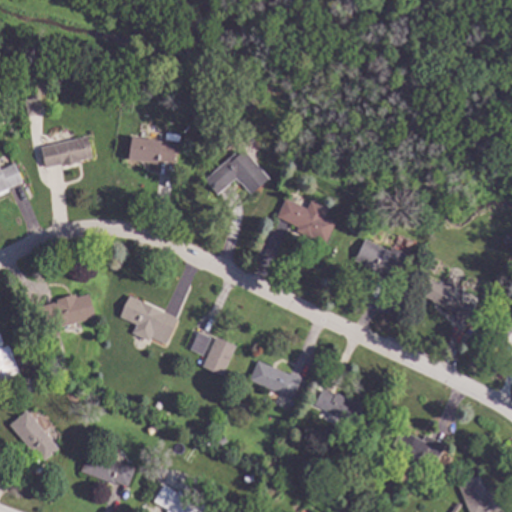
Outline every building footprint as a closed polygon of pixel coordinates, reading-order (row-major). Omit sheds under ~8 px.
[(132,96),(130,102),(121,99),(124,93),(132,96)] [(25,118),(40,116),(37,97),(22,100),(25,118)] [(91,158),(78,161),(79,163),(61,167),(60,165),(44,168),(39,148),(86,137),(91,158)] [(175,144),(172,163),(158,161),(158,164),(124,159),(127,137),(175,144)] [(267,179),(249,195),(235,178),(216,195),(203,180),(233,153),(236,156),(243,150),(267,179)] [(0,169),(13,163),(22,182),(0,192),(0,169)] [(305,209),(309,201),(326,210),(322,217),(335,224),(324,244),(311,237),(310,239),(295,231),(296,228),(275,217),(285,199),(305,209)] [(511,236),(511,238),(508,245),(501,240),(506,232),(511,236)] [(390,253),(387,258),(400,265),(392,281),(353,261),(363,239),(390,253)] [(446,287),(446,286),(452,288),(452,291),(461,295),(459,300),(473,307),(465,325),(453,320),(456,315),(429,302),(430,301),(417,294),(425,277),(446,287)] [(93,319),(58,328),(57,325),(44,328),(39,307),(56,303),(55,300),(74,295),(75,298),(87,295),(93,319)] [(176,318),(164,345),(149,338),(147,341),(131,334),(135,324),(119,317),(128,296),(176,318)] [(511,333),(510,332),(502,344),(486,333),(496,319),(498,320),(505,310),(511,315),(511,333)] [(209,338),(201,355),(189,349),(197,332),(209,338)] [(234,346),(220,376),(201,367),(215,337),(234,346)] [(0,340),(3,348),(7,346),(19,375),(0,382),(0,340)] [(288,375),(289,373),(299,377),(298,379),(299,380),(291,399),(248,380),(256,361),(288,375)] [(58,379),(54,386),(49,383),(53,376),(58,379)] [(333,396),(334,393),(363,408),(354,426),(313,406),(321,390),(333,396)] [(57,449),(42,461),(34,451),(31,453),(8,425),(26,410),(57,449)] [(156,431),(149,435),(146,429),(154,425),(156,431)] [(421,441),(423,435),(444,445),(435,463),(422,457),(418,466),(388,451),(398,430),(421,441)] [(225,442),(218,446),(214,440),(222,436),(225,442)] [(133,469),(126,487),(114,482),(112,485),(79,472),(87,451),(133,469)] [(253,481),(245,483),(244,477),(252,475),(253,481)] [(484,491),(487,490),(492,504),(503,500),(508,511),(467,511),(457,485),(478,476),(484,491)] [(176,494),(178,491),(205,507),(202,511),(165,511),(167,510),(152,501),(161,485),(176,494)]
